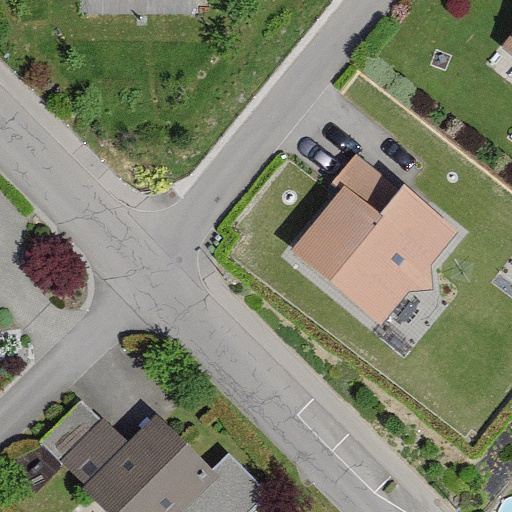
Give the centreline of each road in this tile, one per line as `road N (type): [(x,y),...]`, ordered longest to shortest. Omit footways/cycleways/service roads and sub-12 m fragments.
road 1 (residential): [(370,0),(145,268)]
road 2 (residential): [(387,511),(145,268)]
road 3 (residential): [(145,268),(0,123)]
